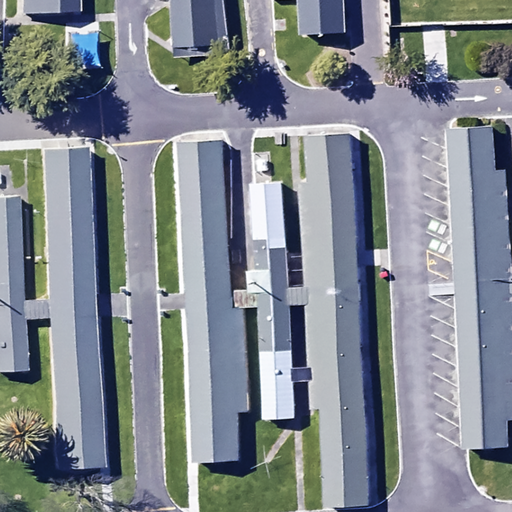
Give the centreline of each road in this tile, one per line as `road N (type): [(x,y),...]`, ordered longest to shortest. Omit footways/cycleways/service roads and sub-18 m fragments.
road 1 (unclassified): [(430,511),(405,102)]
road 2 (unclassified): [(151,511),(135,117)]
road 3 (unclassified): [(135,117),(405,102)]
road 4 (unclassified): [(0,125),(135,117)]
